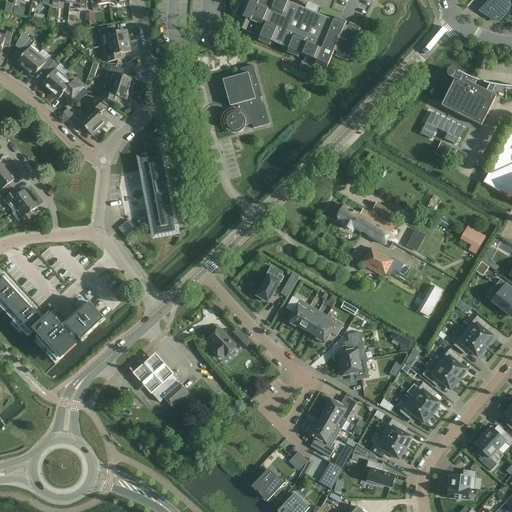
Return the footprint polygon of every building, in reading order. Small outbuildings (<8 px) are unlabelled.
[(70,0),(70,3),(81,4),(80,8),(86,9),(86,0),(70,0)] [(90,0),(92,7),(93,9),(99,8),(98,4),(108,2),(107,0),(90,0)] [(247,0),(241,16),(246,19),(242,29),(251,33),(260,37),(258,41),(269,46),(271,42),(288,49),(287,53),(298,58),(300,54),(305,56),(300,67),(309,71),(314,60),(317,61),(316,65),(326,70),(332,55),(347,61),(352,59),(363,34),(361,28),(335,17),(334,21),(316,14),(318,10),(307,5),(305,9),(288,2),(288,0),(291,0),(293,1),(293,0),(247,0)] [(491,0),(481,11),(498,22),(508,11),(509,6),(508,0),(507,0),(491,0)] [(6,3),(4,12),(11,13),(13,4),(6,3)] [(31,19),(28,25),(33,28),(36,22),(31,19)] [(117,26),(98,29),(102,46),(108,45),(129,41),(127,30),(118,32),(117,26)] [(0,34),(0,56),(1,57),(4,44),(9,46),(12,33),(7,32),(6,36),(0,34)] [(16,64),(24,71),(38,54),(30,48),(35,42),(23,32),(15,46),(24,54),(16,64)] [(131,52),(129,41),(108,45),(110,55),(106,56),(107,62),(120,60),(119,54),(131,52)] [(46,61),(38,54),(24,71),(33,78),(41,68),(46,72),(54,62),(49,58),(46,61)] [(46,79),(47,80),(42,85),(50,93),(64,77),(68,71),(60,65),(59,67),(54,62),(46,72),(46,73),(46,74),(46,79)] [(223,80),(230,106),(230,107),(233,106),(234,111),(233,112),(231,112),(230,113),(229,113),(227,115),(226,116),(225,118),(224,120),(224,121),(224,123),(224,125),(225,127),(226,129),(227,130),(228,131),(229,132),(231,133),(233,133),(234,134),(236,134),(238,133),(240,133),(241,132),(243,131),(244,129),(245,128),(245,126),(252,124),(253,129),(269,124),(263,103),(267,102),(269,110),(281,107),(275,86),(263,89),(265,97),(262,98),(253,65),(240,69),(242,75),(223,80)] [(124,70),(114,67),(111,66),(109,72),(113,73),(110,83),(130,90),(134,79),(122,75),(124,70)] [(455,80),(445,99),(441,106),(481,127),(497,96),(474,85),(476,81),(483,83),(493,86),(503,87),(511,88),(511,86),(508,87),(496,85),(484,83),(479,81),(471,78),(465,76),(458,71),(457,72),(453,69),(452,69),(451,69),(450,69),(450,70),(449,70),(448,71),(448,72),(447,73),(447,74),(447,75),(448,76),(448,77),(455,80)] [(72,83),(64,77),(50,93),(58,100),(67,90),(75,97),(84,87),(75,80),(72,83)] [(127,100),(130,90),(110,83),(107,93),(102,92),(100,98),(113,102),(115,96),(127,100)] [(86,113),(100,129),(108,121),(100,112),(104,108),(96,99),(91,103),(94,106),(86,113)] [(92,136),(100,129),(86,113),(78,121),(75,117),(68,109),(63,113),(79,131),(84,127),(92,136)] [(483,182),(483,183),(508,197),(511,199),(511,131),(488,174),(483,182)] [(435,154),(445,160),(452,147),(441,142),(435,154)] [(452,161),(463,166),(468,155),(457,150),(452,161)] [(141,159),(152,217),(155,236),(176,232),(162,156),(141,159)] [(14,180),(8,172),(0,177),(0,197),(0,198),(12,189),(8,185),(14,180)] [(7,196),(4,199),(7,204),(13,212),(31,199),(24,191),(19,195),(15,190),(7,196)] [(31,199),(13,212),(11,213),(18,222),(20,221),(24,225),(35,217),(32,212),(37,207),(31,199)] [(377,203),(374,209),(390,218),(393,213),(377,203)] [(384,221),(371,214),(364,210),(360,215),(353,211),(344,206),(337,218),(343,222),(342,224),(352,230),(354,228),(384,245),(394,227),(384,221)] [(442,218),(438,224),(447,229),(451,223),(442,218)] [(127,221),(119,229),(119,230),(127,239),(128,237),(136,230),(128,221),(127,221)] [(468,226),(460,240),(471,246),(468,251),(476,255),(486,237),(468,226)] [(371,249),(362,265),(383,277),(385,274),(392,261),(371,249)] [(499,267),(490,261),(488,265),(496,272),(499,267)] [(264,283),(255,297),(268,304),(282,281),(284,277),(279,274),(276,278),(269,273),(268,275),(267,275),(263,282),(264,283)] [(6,277),(0,283),(0,307),(28,338),(37,330),(41,334),(38,338),(60,360),(78,342),(56,321),(58,318),(53,313),(47,319),(6,277)] [(293,277),(286,289),(291,292),(298,280),(293,277)] [(496,296),(491,302),(511,319),(511,287),(506,283),(505,284),(496,296)] [(432,286),(418,311),(428,317),(442,291),(432,286)] [(468,314),(473,308),(461,299),(457,306),(468,314)] [(297,329),(299,326),(310,306),(301,301),(288,323),(297,329)] [(90,302),(68,323),(81,336),(85,332),(87,334),(105,317),(90,302)] [(357,316),(360,310),(346,302),(342,308),(357,316)] [(307,331),(319,311),(310,306),(299,326),(307,331)] [(316,336),(327,316),(319,311),(307,331),(316,336)] [(324,343),(337,322),(327,316),(316,336),(315,338),(324,343)] [(493,339),(494,338),(483,329),(487,324),(477,316),(465,331),(487,348),(493,341),(492,340),(493,339)] [(211,348),(218,355),(221,359),(225,356),(225,357),(228,354),(231,354),(235,350),(235,347),(236,346),(219,328),(208,339),(214,345),(211,348)] [(236,331),(231,336),(238,344),(244,350),(250,345),(244,339),(236,331)] [(481,356),(487,348),(465,331),(453,346),(463,354),(467,349),(478,357),(479,357),(478,357),(480,355),(481,356)] [(341,364),(366,360),(361,333),(348,335),(349,342),(344,343),(346,351),(338,352),(341,364)] [(396,334),(393,340),(400,344),(401,352),(410,350),(414,344),(396,334)] [(466,371),(456,362),(460,357),(450,349),(438,364),(460,381),(466,374),(465,373),(466,371)] [(154,354),(133,373),(151,393),(172,374),(154,354)] [(410,355),(405,364),(411,367),(416,358),(410,355)] [(369,379),(366,360),(341,364),(343,377),(355,374),(356,381),(369,379)] [(396,363),(393,368),(399,372),(402,366),(396,363)] [(460,381),(438,364),(431,373),(427,370),(422,375),(436,387),(440,382),(451,390),(451,389),(452,388),(453,389),(460,381)] [(406,366),(402,370),(406,374),(410,369),(406,366)] [(185,388),(178,381),(172,374),(151,393),(160,403),(164,399),(168,402),(171,406),(188,392),(185,388)] [(439,405),(440,404),(429,396),(433,391),(423,383),(412,397),(433,415),(439,407),(438,406),(439,405)] [(251,388),(243,391),(248,401),(256,397),(251,388)] [(427,422),(433,415),(412,397),(400,412),(410,420),(414,415),(424,424),(425,423),(426,422),(427,422)] [(347,421),(352,411),(330,399),(325,408),(347,421)] [(384,399),(379,406),(380,406),(390,412),(394,407),(384,399)] [(342,429),(347,421),(325,408),(324,409),(326,410),(321,418),(342,429)] [(378,411),(376,416),(384,421),(387,416),(378,411)] [(337,438),(342,429),(321,418),(316,426),(337,438)] [(411,439),(412,438),(400,431),(403,426),(392,419),(383,436),(406,449),(411,439)] [(359,420),(356,426),(362,429),(365,423),(359,420)] [(330,458),(334,450),(331,448),(337,438),(316,426),(315,425),(309,435),(315,439),(311,447),(330,458)] [(483,436),(498,451),(506,443),(510,446),(511,443),(511,439),(498,426),(494,430),(492,428),(488,432),(487,431),(483,436)] [(356,427),(353,432),(359,436),(362,430),(356,427)] [(402,458),(406,451),(405,450),(406,449),(383,436),(373,452),(384,459),(388,453),(399,460),(400,459),(401,457),(402,458)] [(478,448),(474,452),(477,454),(480,458),(478,460),(490,472),(497,465),(496,464),(491,459),(498,451),(483,436),(478,440),(479,442),(476,445),(478,448)] [(335,466),(343,470),(353,451),(346,447),(335,466)] [(366,449),(363,454),(373,457),(375,454),(366,449)] [(300,472),(310,462),(300,452),(290,463),(300,472)] [(368,461),(366,468),(370,469),(367,482),(392,489),(396,475),(383,472),(385,466),(368,461)] [(330,463),(319,483),(332,490),(343,470),(335,466),(330,463)] [(252,487),(267,502),(270,499),(285,484),(269,469),(252,487)] [(449,480),(448,487),(469,489),(471,478),(476,479),(476,472),(463,471),(463,477),(451,475),(450,480),(449,480)] [(468,501),(469,489),(448,487),(447,493),(449,493),(448,498),(455,499),(455,500),(461,501),(461,500),(468,501)] [(278,511),(306,511),(310,508),(294,494),(278,511)]
